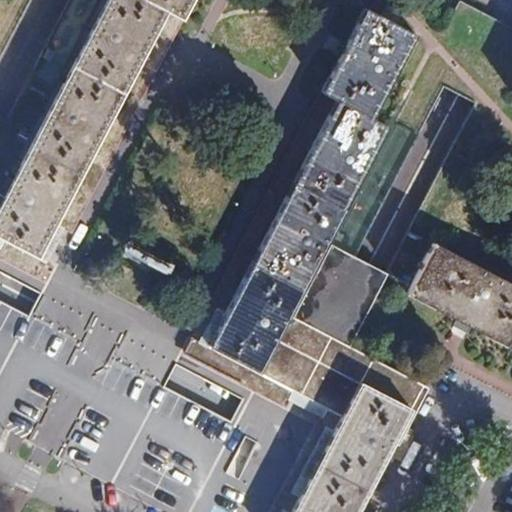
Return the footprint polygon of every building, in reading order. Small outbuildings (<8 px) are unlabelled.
[(0,237),(42,261),(175,17),(143,0),(117,0),(8,201),(0,196),(0,237)] [(143,0),(175,17),(188,24),(201,0),(143,0)] [(270,408),(282,388),(216,352),(347,111),(328,101),(188,24),(175,17),(42,261),(0,237),(0,261),(51,290),(188,51),(309,114),(324,117),(188,363),(270,408)] [(347,111),(375,126),(420,43),(373,17),(328,101),(347,111)] [(375,126),(347,111),(216,352),(282,388),(315,328),(355,254),(335,244),(394,137),(375,126)] [(315,328),(363,352),(402,280),(355,254),(315,328)] [(511,296),(443,259),(416,306),(511,358),(511,296)] [(363,352),(315,328),(282,388),(351,427),(303,511),(360,511),(399,442),(412,449),(441,392),(363,352)] [(221,411),(224,404),(237,409),(243,396),(174,366),(165,386),(221,411)] [(303,511),(351,427),(282,388),(270,408),(324,438),(283,511),(303,511)]
